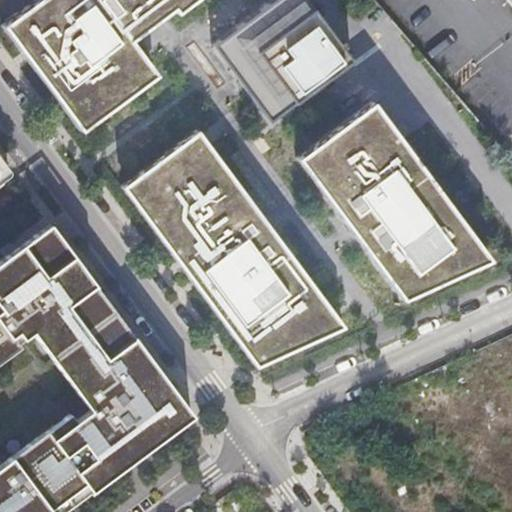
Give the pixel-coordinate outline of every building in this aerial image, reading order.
[(31,0),(0,23),(0,25),(79,130),(154,74),(128,39),(145,26),(149,28),(152,27),(153,23),(152,21),(170,8),(173,13),(190,0),(31,0)] [(350,61),(304,0),(270,0),(210,44),(236,80),(235,83),(235,86),(237,87),(241,87),(267,122),(350,61)] [(369,102),(293,158),(344,226),(342,228),(343,231),(345,233),(348,232),(397,297),(488,260),(369,102)] [(196,130),(120,186),(255,366),(343,326),(196,130)] [(0,159),(0,176),(1,178),(8,173),(8,170),(0,159)] [(0,511),(60,511),(190,415),(53,231),(43,217),(0,249),(0,252),(4,257),(0,259),(0,359),(18,346),(15,342),(31,332),(89,410),(74,421),(68,413),(0,463),(0,511)]
